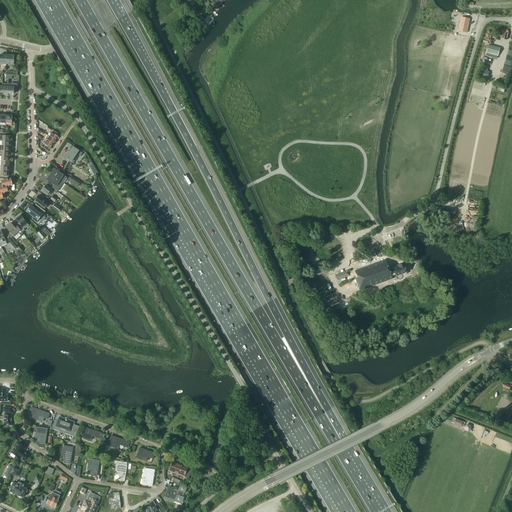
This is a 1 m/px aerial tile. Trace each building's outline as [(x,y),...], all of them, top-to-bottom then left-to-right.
[(460,23),(458,31),(466,33),(469,20),(465,19),(463,24),(460,23)] [(488,45),(486,53),(497,56),(500,48),(488,45)] [(14,65),(14,56),(7,55),(6,64),(14,65)] [(8,84),(8,93),(14,94),(14,91),(17,91),(18,83),(11,83),(11,84),(8,84)] [(57,136),(58,134),(53,130),(49,137),(56,142),(55,141),(57,139),(58,139),(59,138),(57,136)] [(56,142),(49,137),(47,136),(45,139),(46,140),(52,145),(54,142),(55,143),(56,142)] [(43,144),(42,147),(47,151),(49,148),(50,149),(51,148),(50,147),(52,145),(46,140),(45,139),(42,143),(43,144)] [(72,146),(64,158),(70,162),(73,164),(78,155),(80,156),(82,153),(78,150),(72,146)] [(66,177),(54,169),(50,175),(63,183),(66,177)] [(57,191),(63,183),(50,175),(47,180),(54,185),(52,188),(57,191)] [(70,176),(68,180),(78,187),(81,183),(70,176)] [(9,186),(12,185),(11,179),(7,180),(7,179),(3,179),(4,181),(1,181),(2,185),(3,187),(6,186),(7,190),(8,192),(10,191),(9,189),(10,189),(9,186)] [(53,191),(46,185),(42,190),(48,195),(49,194),(50,194),(53,191)] [(49,203),(39,195),(34,201),(44,209),(49,203)] [(58,213),(61,209),(55,204),(52,208),(58,213)] [(42,213),(34,206),(33,208),(31,206),(26,212),(33,217),(31,219),(36,223),(39,220),(41,221),(44,216),(41,214),(42,213)] [(29,225),(20,215),(15,219),(18,223),(16,225),(22,232),(25,230),(24,229),(29,225)] [(22,232),(16,225),(14,227),(10,223),(5,227),(14,237),(19,233),(20,234),(22,232)] [(18,247),(10,237),(7,239),(15,249),(18,247)] [(382,244),(380,238),(373,240),(371,237),(363,240),(367,249),(382,244)] [(391,276),(396,275),(396,276),(401,274),(402,276),(407,274),(403,263),(396,266),(397,268),(389,271),(389,270),(385,260),(355,271),(357,278),(355,278),(360,291),(392,279),(391,276)] [(346,271),(337,274),(339,279),(348,276),(346,271)] [(491,395),(488,402),(499,407),(504,397),(496,394),(495,397),(491,395)] [(12,418),(12,413),(10,413),(10,412),(11,412),(11,408),(4,407),(3,411),(5,411),(5,413),(5,412),(5,417),(4,416),(3,420),(4,420),(4,424),(4,426),(7,426),(8,425),(11,425),(11,420),(12,418)] [(47,419),(49,414),(31,407),(29,412),(33,414),(32,418),(38,420),(39,416),(47,419)] [(56,419),(53,428),(58,430),(59,427),(67,430),(66,433),(71,435),(75,426),(73,425),(74,422),(59,417),(58,420),(56,419)] [(453,418),(451,422),(454,423),(461,426),(463,427),(465,423),(456,419),(453,418)] [(37,432),(36,438),(40,439),(39,444),(45,445),(47,428),(38,427),(37,432)] [(103,434),(84,427),(81,437),(91,440),(92,436),(101,439),(103,434)] [(111,436),(108,445),(118,449),(120,445),(124,446),(128,448),(130,443),(126,441),(111,436)] [(19,457),(24,461),(28,455),(23,451),(25,448),(18,443),(17,444),(16,443),(13,446),(15,448),(11,453),(18,458),(19,457)] [(63,446),(61,456),(66,457),(65,462),(70,463),(73,448),(63,446)] [(140,448),(136,458),(146,461),(148,457),(153,459),(154,453),(140,448)] [(89,459),(88,470),(92,470),(91,476),(97,477),(99,461),(89,459)] [(115,461),(115,464),(117,464),(115,474),(120,475),(119,480),(124,481),(127,466),(127,463),(115,461)] [(184,477),(187,467),(173,462),(169,471),(184,477)] [(13,468),(10,473),(17,477),(20,471),(13,468)] [(145,469),(142,484),(152,486),(154,470),(145,469)] [(36,476),(33,482),(39,485),(42,479),(36,476)] [(16,495),(23,479),(22,478),(19,483),(18,483),(18,485),(13,482),(11,486),(12,487),(10,492),(13,494),(14,493),(15,493),(14,494),(16,495)] [(27,489),(23,487),(24,485),(23,485),(25,481),(23,480),(24,479),(23,479),(16,495),(17,495),(18,495),(18,496),(22,498),(24,493),(26,493),(27,489)] [(182,497),(183,492),(185,493),(187,487),(180,485),(178,490),(177,490),(177,489),(177,488),(176,487),(175,487),(174,486),(173,487),(172,487),(172,488),(169,487),(165,496),(175,500),(175,501),(181,503),(183,498),(182,497)] [(55,507),(58,500),(58,499),(60,496),(53,492),(51,496),(50,496),(48,500),(50,500),(48,504),(51,506),(51,507),(53,508),(54,507),(55,507)] [(120,508),(119,493),(109,494),(110,505),(114,504),(115,509),(120,508)] [(83,506),(80,511),(93,511),(99,502),(92,499),(91,503),(86,501),(84,506),(83,506)] [(163,511),(166,510),(160,502),(155,505),(152,501),(144,507),(147,511),(163,511)]
